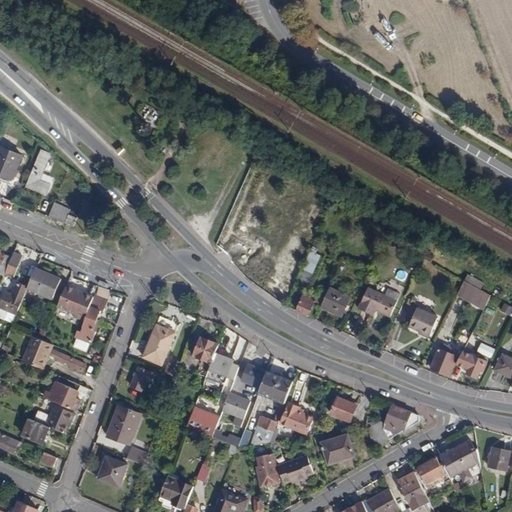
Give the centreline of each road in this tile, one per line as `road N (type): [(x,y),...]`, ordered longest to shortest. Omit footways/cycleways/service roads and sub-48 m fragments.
road 1 (primary): [(238,286),(92,140),(0,67)]
road 2 (residential): [(263,0),(297,50),(511,177)]
road 3 (primary): [(205,293),(318,364),(457,416)]
road 4 (primary): [(473,402),(308,334),(238,286)]
road 5 (primary): [(0,78),(169,259)]
road 6 (residential): [(145,278),(63,499)]
road 7 (residential): [(298,511),(457,416)]
road 8 (tertiary): [(0,219),(145,278)]
